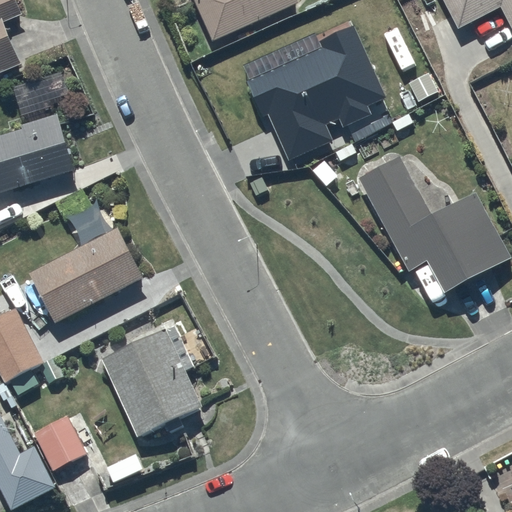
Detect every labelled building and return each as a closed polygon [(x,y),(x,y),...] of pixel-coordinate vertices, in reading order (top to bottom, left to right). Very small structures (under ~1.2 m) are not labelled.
[(17,0),(0,0),(0,72),(22,63),(4,21),(23,13),(17,0)] [(298,0),(195,0),(214,41),(299,1),(298,0)] [(392,0),(334,0),(321,6),(332,30),(369,13),(375,28),(400,16),(392,0)] [(511,0),(444,0),(458,28),(502,6),(511,27),(511,0)] [(370,44),(279,81),(284,92),(257,103),(259,107),(245,112),(265,161),(396,108),(370,44)] [(23,128),(0,135),(0,192),(75,169),(57,113),(22,124),(23,128)] [(401,155),(359,177),(409,270),(417,266),(436,300),(511,259),(511,248),(479,187),(432,212),(401,155)] [(57,322),(145,275),(117,224),(29,271),(57,322)] [(15,308),(0,315),(0,366),(7,380),(43,361),(15,308)] [(168,328),(103,358),(139,436),(168,423),(171,430),(183,424),(180,417),(204,407),(168,328)] [(37,443),(20,452),(0,411),(0,487),(11,510),(59,486),(37,443)] [(68,415),(34,432),(53,470),(88,452),(68,415)]
